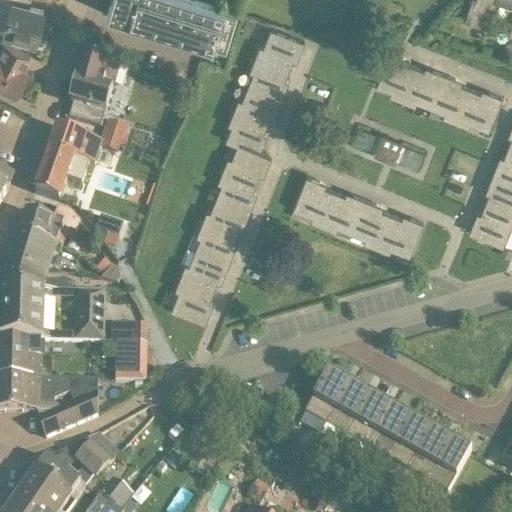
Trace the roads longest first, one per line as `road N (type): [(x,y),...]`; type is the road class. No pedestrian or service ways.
road 1 (residential): [(335,336),(208,375),(43,450),(0,453)]
road 2 (residential): [(0,245),(79,0)]
road 3 (residential): [(335,336),(476,417),(498,417),(511,402)]
road 4 (residential): [(511,290),(335,336)]
